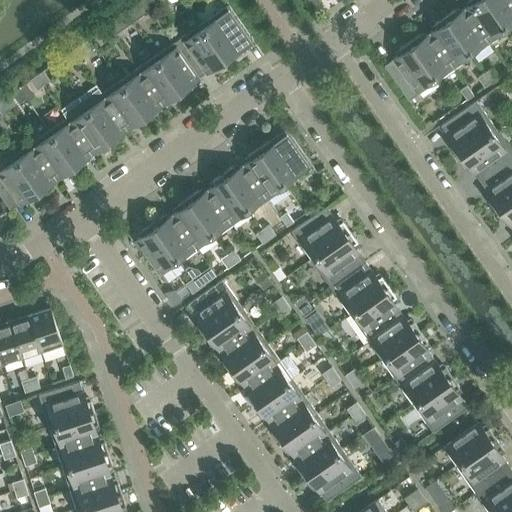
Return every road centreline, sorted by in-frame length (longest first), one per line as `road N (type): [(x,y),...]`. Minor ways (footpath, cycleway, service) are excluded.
road 1 (residential): [(282,70),(511,395)]
road 2 (residential): [(294,511),(82,217)]
road 3 (residential): [(511,289),(331,35)]
road 4 (residential): [(82,217),(282,70)]
